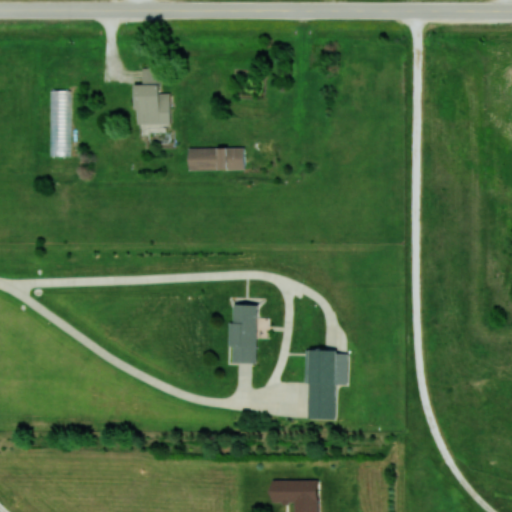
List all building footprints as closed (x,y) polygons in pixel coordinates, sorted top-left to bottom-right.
[(171,123),(171,92),(160,92),(160,68),(143,68),(143,84),(136,84),(136,123),(171,123)] [(70,155),(71,137),(67,137),(67,139),(51,138),(50,154),(70,155)] [(190,169),(245,169),(245,146),(190,147),(190,169)] [(259,304),(235,303),(234,321),(230,321),(229,346),(233,346),(233,361),(256,362),(259,304)] [(309,418),(335,419),(336,384),(348,384),(349,350),(310,349),(309,418)] [(319,511),(319,479),(272,479),(272,502),(295,502),(295,511),(319,511)]
